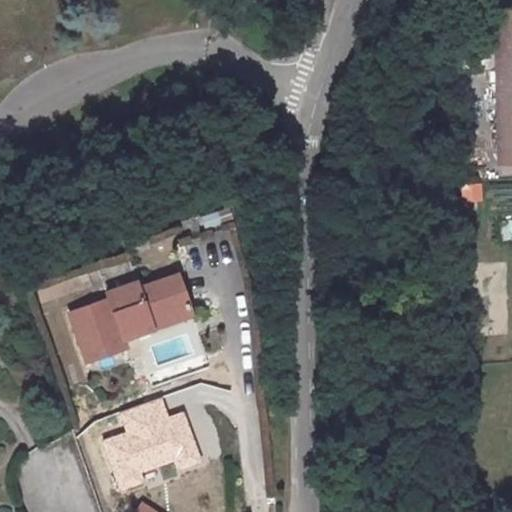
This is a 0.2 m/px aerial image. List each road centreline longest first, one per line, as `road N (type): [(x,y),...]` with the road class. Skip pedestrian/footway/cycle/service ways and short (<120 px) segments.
road 1 (residential): [(341,0),(299,170),(306,511)]
road 2 (track): [(0,228),(33,210),(18,120)]
